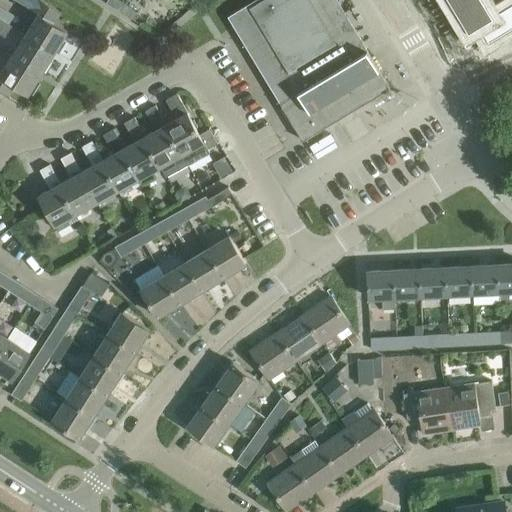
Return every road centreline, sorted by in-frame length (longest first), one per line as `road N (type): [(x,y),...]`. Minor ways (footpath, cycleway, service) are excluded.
road 1 (residential): [(0,106),(51,131),(191,63),(313,260)]
road 2 (unclassified): [(128,437),(192,359),(313,260)]
road 3 (unclassified): [(313,260),(481,151)]
road 4 (unclassified): [(481,151),(387,0)]
road 5 (residential): [(379,511),(391,503),(403,469),(511,451)]
road 6 (residential): [(242,511),(128,437)]
